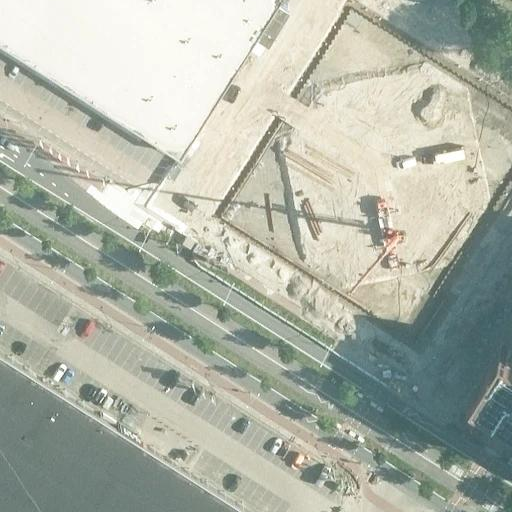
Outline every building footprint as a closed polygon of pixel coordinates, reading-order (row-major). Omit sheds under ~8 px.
[(0,0),(0,40),(23,55),(58,0),(0,0)] [(234,0),(236,1),(236,0),(58,0),(23,55),(109,109),(178,0),(234,0)] [(277,0),(236,0),(236,1),(234,0),(178,0),(109,109),(179,154),(277,0)] [(239,151),(192,221),(421,366),(467,297),(462,294),(511,218),(511,85),(378,0),(346,0),(244,154),(239,151)] [(463,39),(459,29),(450,33),(454,43),(463,39)] [(502,345),(468,398),(511,425),(511,340),(507,348),(502,345)] [(0,407),(25,368),(0,352),(0,407)] [(0,511),(251,511),(151,448),(25,368),(0,407),(0,511)]
